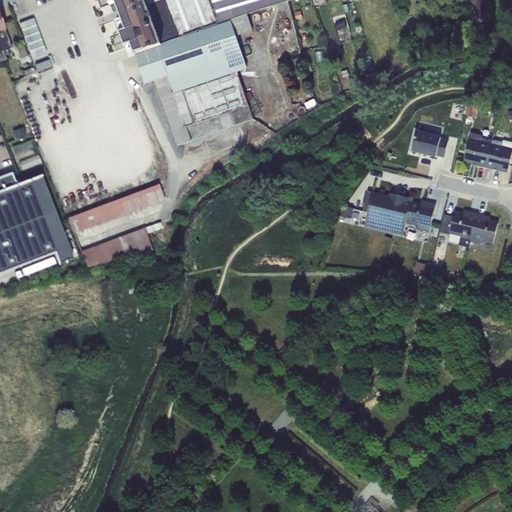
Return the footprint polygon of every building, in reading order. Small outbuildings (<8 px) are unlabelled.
[(165,0),(180,38),(218,25),(208,0),(145,0),(147,6),(163,0),(165,0)] [(208,0),(218,25),(247,14),(290,0),(208,0)] [(480,0),(475,0),(472,1),(476,16),(475,16),(477,22),(491,18),(489,12),(484,13),(480,0)] [(412,10),(408,10),(408,11),(404,12),(404,13),(401,14),(402,18),(405,17),(406,18),(413,16),(412,10)] [(253,31),(247,14),(218,25),(180,38),(135,54),(145,84),(155,81),(177,146),(252,120),(246,102),(252,100),(250,93),(244,94),(237,75),(238,75),(237,71),(246,68),(236,36),(253,31)] [(4,28),(0,29),(0,51),(3,50),(11,47),(4,28)] [(23,43),(15,46),(21,63),(30,60),(23,43)] [(49,59),(35,64),(38,72),(52,67),(49,59)] [(376,59),(364,62),(369,79),(380,76),(376,59)] [(35,72),(33,67),(24,70),(26,75),(35,72)] [(469,105),(465,116),(476,118),(478,107),(469,105)] [(23,127),(13,131),(16,138),(26,134),(23,127)] [(441,137),(417,132),(412,151),(436,157),(437,156),(445,157),(449,142),(441,140),(441,137)] [(483,136),(471,133),(464,161),(473,163),(473,165),(486,168),(493,140),(482,138),(483,136)] [(503,143),(493,140),(486,168),(499,171),(499,170),(508,172),(511,155),(511,142),(504,141),(503,143)] [(40,157),(20,164),(23,172),(42,165),(40,157)] [(0,272),(54,252),(59,263),(73,258),(41,175),(0,190),(0,272)] [(74,232),(164,199),(159,184),(68,217),(74,232)] [(406,223),(411,202),(408,202),(409,198),(390,194),(389,197),(368,192),(363,211),(369,213),(365,227),(402,236),(406,223)] [(429,232),(436,205),(422,201),(421,205),(411,202),(406,223),(418,227),(418,229),(429,232)] [(353,209),(341,205),(338,216),(350,219),(353,209)] [(461,239),(471,242),(477,215),(464,212),(464,215),(455,213),(454,217),(445,214),(440,232),(461,237),(461,239)] [(494,243),(498,224),(489,221),(490,218),(477,215),(471,242),(481,244),(482,241),(494,243)] [(102,263),(152,250),(145,227),(81,251),(87,267),(102,263)] [(428,265),(417,262),(414,273),(425,276),(428,265)] [(435,269),(432,268),(429,278),(433,279),(432,281),(442,284),(446,271),(436,268),(435,269)] [(144,277),(131,275),(129,293),(142,294),(144,277)] [(491,281),(483,286),(487,293),(495,288),(491,281)]
